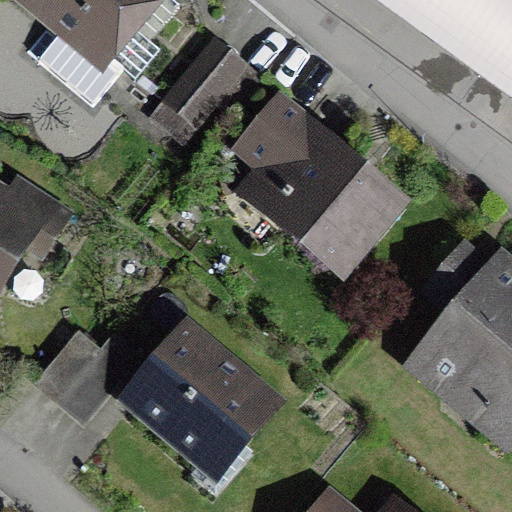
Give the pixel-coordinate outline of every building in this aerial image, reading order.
[(187,5),(181,0),(17,0),(11,8),(108,94),(187,5)] [(511,0),(420,0),(511,66),(511,0)] [(270,99),(222,54),(150,130),(185,163),(221,125),(234,137),(270,99)] [(421,222),(286,108),(237,166),(254,180),(237,200),(355,300),(421,222)] [(67,221),(0,177),(0,301),(10,308),(67,221)] [(511,265),(507,261),(494,276),(468,253),(422,305),(451,330),(409,378),(511,467),(511,265)] [(293,420),(192,332),(120,415),(222,502),(293,420)] [(60,399),(100,353),(78,334),(38,381),(60,399)] [(100,353),(60,399),(87,422),(139,363),(113,339),(100,353)] [(401,511),(396,508),(393,511),(353,511),(338,499),(327,511),(401,511)]
